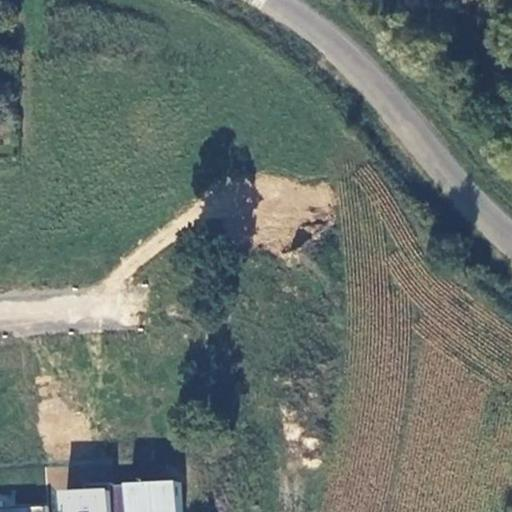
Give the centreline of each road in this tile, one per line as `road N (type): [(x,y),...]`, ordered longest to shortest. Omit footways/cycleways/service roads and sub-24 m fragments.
road 1 (unclassified): [(261,0),(356,71),(511,243)]
road 2 (residential): [(161,302),(0,313)]
